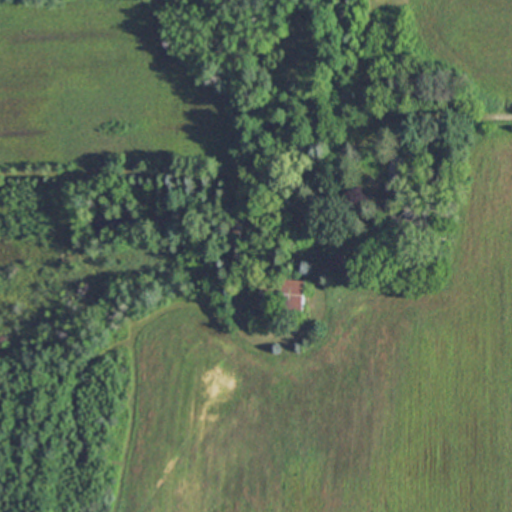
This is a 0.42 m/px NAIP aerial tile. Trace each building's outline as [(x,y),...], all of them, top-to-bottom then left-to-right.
[(385,161),(382,183),(357,179),(359,164),(371,165),(371,159),(385,161)] [(402,189),(399,208),(381,206),(384,187),(402,189)] [(247,202),(240,247),(232,246),(238,201),(247,202)] [(417,208),(416,218),(403,216),(405,207),(417,208)] [(344,254),(343,269),(331,268),(332,253),(344,254)] [(306,281),(303,310),(260,306),(263,277),(306,281)]
